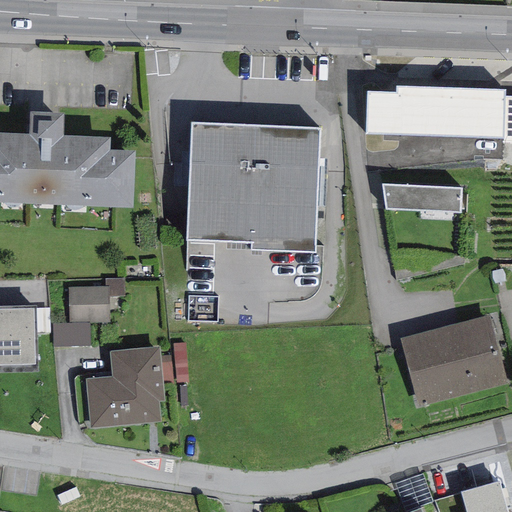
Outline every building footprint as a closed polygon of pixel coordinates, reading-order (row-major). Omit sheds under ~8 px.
[(367,92),(365,134),(503,139),(503,142),(511,142),(511,96),(504,97),(505,90),(396,86),(396,93),(367,92)] [(0,202),(133,208),(136,152),(111,151),(112,137),(64,135),(65,112),(30,111),(29,133),(0,131),(0,202)] [(321,128),(191,123),(187,241),(250,243),(251,251),(315,253),(321,128)] [(381,184),(385,210),(461,213),(462,188),(381,184)] [(107,287),(108,298),(124,297),(124,278),(104,279),(105,287),(107,287)] [(105,287),(68,288),(69,323),(89,323),(108,322),(108,298),(107,287),(105,287)] [(36,306),(0,306),(0,372),(38,371),(36,306)] [(489,316),(400,339),(418,408),(507,384),(489,316)] [(90,345),(89,323),(69,323),(52,324),(53,347),(90,345)] [(185,343),(173,344),(176,384),(189,382),(185,343)] [(159,347),(109,352),(111,376),(85,379),(89,429),(160,423),(158,402),(164,401),(162,385),(162,381),(160,356),(159,347)] [(162,385),(173,384),(170,355),(160,356),(162,381),(162,385)] [(187,405),(186,386),(179,387),(180,405),(187,405)] [(432,502),(422,475),(395,484),(405,511),(432,502)] [(506,511),(498,483),(461,493),(466,511),(506,511)]
